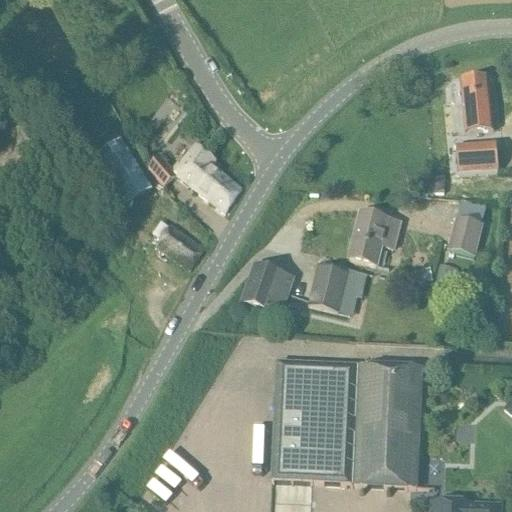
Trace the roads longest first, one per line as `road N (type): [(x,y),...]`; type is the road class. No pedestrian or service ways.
road 1 (tertiary): [(279,159),(143,395),(55,511)]
road 2 (tertiary): [(511,27),(442,37),(379,65),(317,115),(279,159)]
road 3 (unclassified): [(160,0),(223,106),(279,159)]
